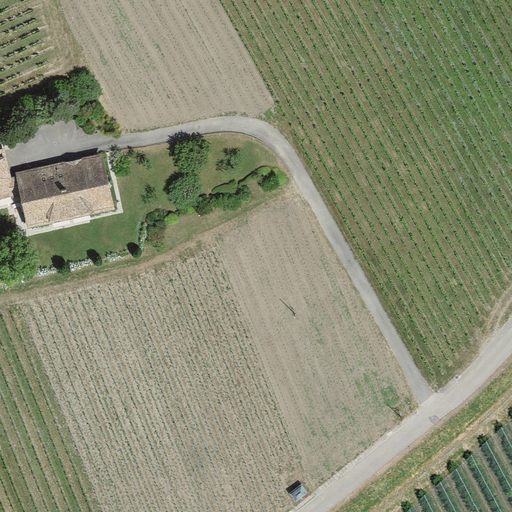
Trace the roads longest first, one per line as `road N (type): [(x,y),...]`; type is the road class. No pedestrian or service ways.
road 1 (track): [(115,143),(225,128),(268,137),(299,168),(435,413)]
road 2 (unclassified): [(314,511),(511,338)]
